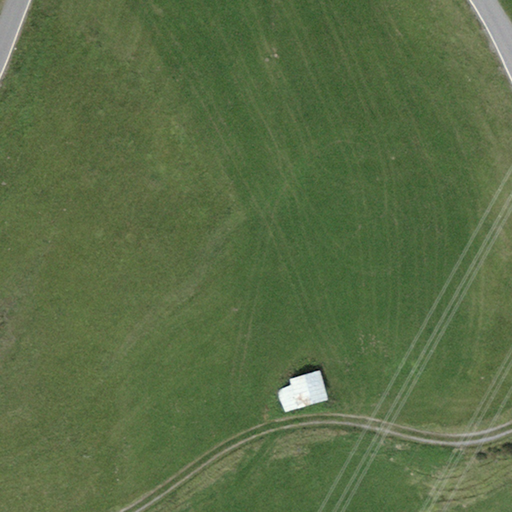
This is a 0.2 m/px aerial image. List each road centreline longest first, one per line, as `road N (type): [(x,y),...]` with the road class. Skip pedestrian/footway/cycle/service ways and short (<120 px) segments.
road 1 (unclassified): [(511,48),(481,0),(17,0),(0,40)]
road 2 (track): [(511,427),(470,440),(333,418),(256,429),(129,511)]
